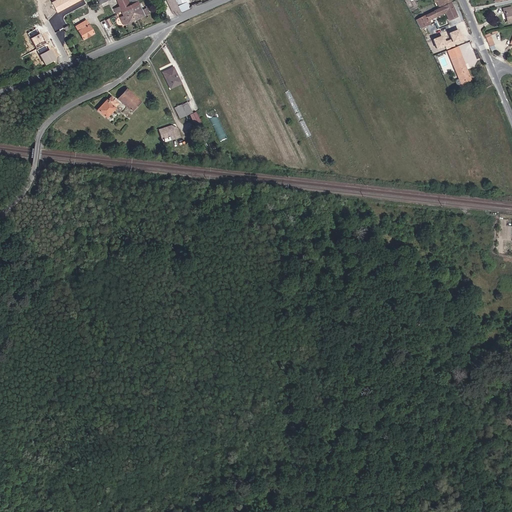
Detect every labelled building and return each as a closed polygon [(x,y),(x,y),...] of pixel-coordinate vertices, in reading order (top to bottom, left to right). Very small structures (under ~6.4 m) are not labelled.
[(78,0),(57,0),(50,4),(55,13),(79,0),(78,0)] [(120,11),(129,7),(137,3),(136,0),(127,4),(125,0),(111,0),(107,2),(108,5),(111,4),(115,12),(119,10),(120,11)] [(168,0),(174,13),(189,7),(186,1),(187,0),(168,0)] [(448,1),(440,4),(433,7),(434,8),(431,9),(434,14),(443,10),(447,19),(454,15),(448,1)] [(137,3),(129,7),(135,19),(146,13),(144,7),(140,9),(137,3)] [(135,19),(129,7),(120,11),(123,17),(118,19),(122,25),(135,19)] [(434,14),(431,9),(422,13),(421,12),(410,17),(415,27),(425,22),(424,18),(434,14)] [(74,28),(82,40),(92,34),(84,21),(74,28)] [(36,27),(28,32),(30,35),(38,31),(36,27)] [(457,36),(456,34),(453,28),(444,32),(447,37),(439,41),(437,35),(428,39),(430,44),(432,47),(440,43),(442,47),(449,44),(448,40),(457,36)] [(40,32),(31,37),(36,47),(46,41),(40,32)] [(45,44),(37,48),(39,52),(47,48),(45,44)] [(453,44),(443,48),(457,82),(467,78),(453,44)] [(50,48),(40,54),(46,63),(55,58),(50,48)] [(172,68),(162,73),(169,89),(180,84),(172,68)] [(120,98),(133,112),(142,103),(129,89),(120,98)] [(95,111),(105,118),(117,103),(108,96),(95,111)] [(182,109),(189,106),(187,103),(176,109),(179,116),(184,113),(182,109)] [(192,112),(189,106),(182,109),(184,113),(179,116),(180,118),(192,112)] [(190,116),(196,128),(202,125),(196,113),(190,116)] [(209,117),(221,141),(229,137),(216,114),(209,117)] [(170,135),(171,139),(183,135),(180,126),(176,127),(173,127),(172,126),(168,126),(156,131),(160,139),(165,137),(165,135),(167,134),(170,135)]
